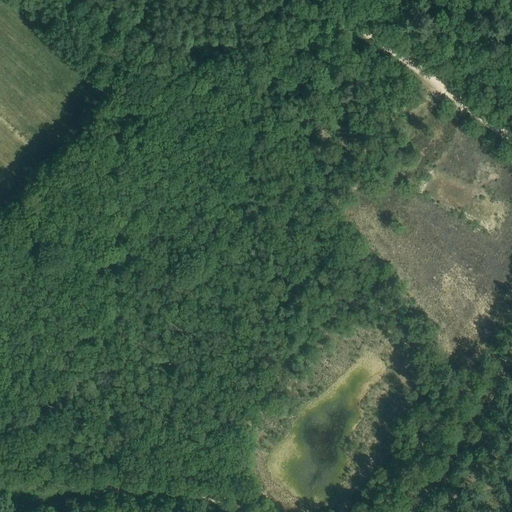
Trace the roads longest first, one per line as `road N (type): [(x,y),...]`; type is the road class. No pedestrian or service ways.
road 1 (track): [(231,511),(181,491),(58,489),(18,477),(0,462)]
road 2 (track): [(329,0),(503,133)]
road 3 (track): [(413,511),(511,355)]
